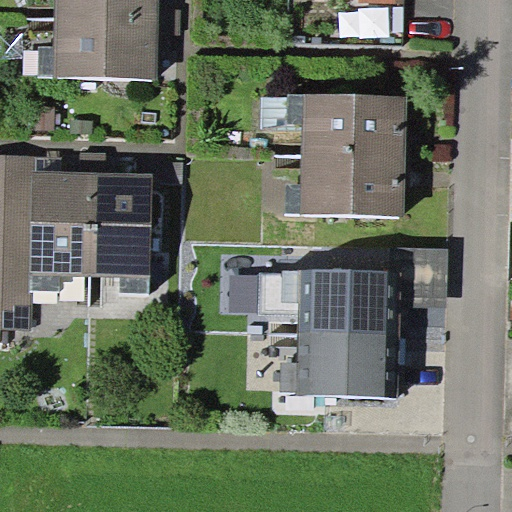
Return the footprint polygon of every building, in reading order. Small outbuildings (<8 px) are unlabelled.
[(55,0),(55,16),(160,18),(159,0),(55,0)] [(160,18),(55,16),(54,45),(39,45),(39,76),(158,78),(160,18)] [(289,94),(288,125),(302,125),(302,156),(406,158),(407,97),(289,94)] [(30,169),(36,170),(37,155),(0,154),(0,329),(31,330),(32,292),(27,292),(30,169)] [(80,154),(80,171),(93,171),(105,171),(105,154),(80,154)] [(406,158),(302,156),(301,184),(287,184),(286,212),(404,215),(406,158)] [(36,170),(30,169),(27,292),(32,292),(62,291),(61,274),(91,275),(93,171),(80,171),(36,170)] [(105,171),(93,171),(91,275),(121,276),(120,293),(151,294),(154,172),(105,171)] [(395,247),(395,273),(402,273),(401,307),(447,308),(448,248),(395,247)] [(300,303),(299,334),(400,336),(401,307),(402,273),(395,273),(283,270),(283,303),(300,303)] [(258,276),(231,275),(230,311),(257,312),(258,276)] [(399,397),(400,336),(299,334),(298,363),(280,363),(279,393),(399,397)]
